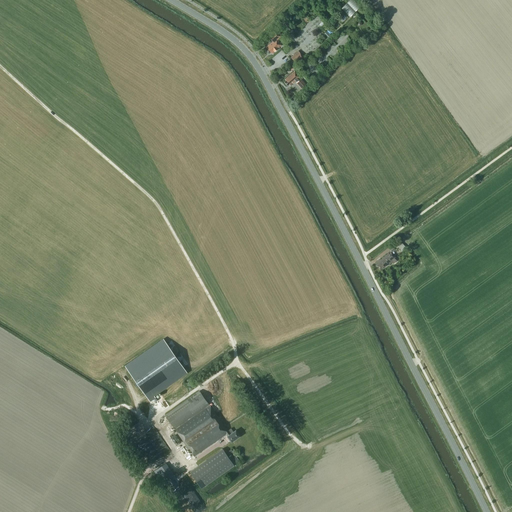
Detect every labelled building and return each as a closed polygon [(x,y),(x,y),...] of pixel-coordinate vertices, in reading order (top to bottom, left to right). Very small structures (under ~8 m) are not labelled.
[(350,0),(347,3),(355,12),(361,6),(354,0),(350,0)] [(350,17),(355,12),(347,3),(342,8),(350,17)] [(280,33),(276,29),(268,36),(273,42),(266,47),(268,49),(266,50),(269,54),(271,52),(272,54),(274,52),(278,49),(281,46),(277,40),(282,36),(281,35),(283,34),(281,32),(280,33)] [(288,66),(291,70),(297,65),(297,64),(304,58),(298,51),(291,58),(294,61),(288,66)] [(300,77),(298,76),(294,71),(285,79),(286,81),(284,82),(288,86),(289,84),(290,86),(296,81),(297,82),(296,83),(302,90),(306,85),(301,79),(299,81),(298,79),(300,77)] [(389,264),(392,262),(393,264),(397,261),(395,259),(396,258),(390,251),(380,260),(380,259),(375,263),(381,269),(385,265),(386,266),(388,264),(389,264)] [(163,338),(125,365),(150,401),(156,398),(155,396),(188,373),(163,338)] [(228,430),(199,390),(165,415),(195,457),(227,434),(228,436),(227,436),(231,442),(240,436),(236,430),(234,432),(231,428),(228,430)] [(223,449),(190,472),(201,488),(234,465),(223,449)] [(239,460),(231,449),(228,451),(231,456),(229,457),(233,463),(236,462),(239,460)] [(169,483),(173,489),(178,486),(175,481),(177,479),(166,463),(154,471),(165,486),(169,483)]
